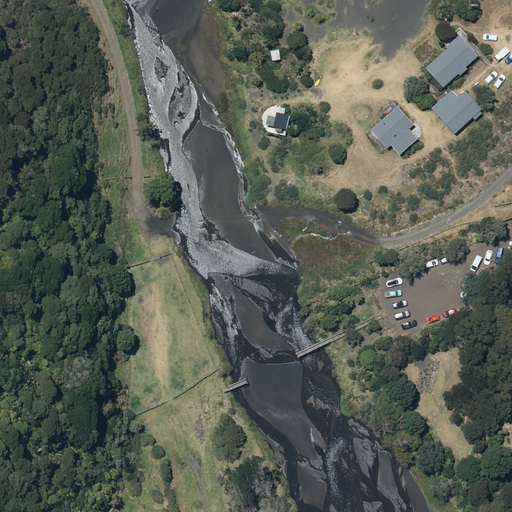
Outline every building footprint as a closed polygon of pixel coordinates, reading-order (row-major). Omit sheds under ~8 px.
[(446,51),(425,70),(443,89),(457,75),(459,77),(466,71),(464,69),(476,58),(457,37),(444,49),(446,51)] [(457,99),(450,91),(430,109),(454,135),(481,112),(464,93),(457,99)] [(417,108),(405,95),(399,100),(411,113),(417,108)] [(286,104),(290,114),(298,110),(294,101),(286,104)] [(396,108),(369,132),(386,151),(389,148),(397,157),(416,140),(407,130),(412,126),(396,108)]
